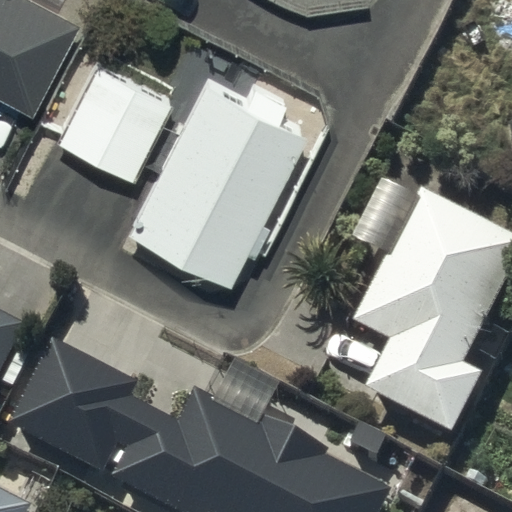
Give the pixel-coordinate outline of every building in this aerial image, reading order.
[(0,0),(0,87),(30,103),(78,12),(55,0),(0,0)] [(167,94),(95,60),(60,133),(132,167),(167,94)] [(300,122),(203,73),(127,220),(224,270),(300,122)] [(511,276),(511,235),(418,189),(349,326),(391,347),(366,397),(451,440),(480,382),(463,374),(511,276)] [(0,367),(18,331),(0,322),(0,367)] [(137,389),(52,345),(9,426),(101,475),(117,446),(131,453),(116,481),(175,511),(379,511),(386,500),(323,467),(328,458),(268,427),(265,434),(196,399),(180,430),(133,405),(137,389)] [(282,390),(235,366),(219,399),(266,422),(282,390)] [(385,442),(359,429),(351,447),(376,460),(385,442)] [(0,511),(28,511),(0,497),(0,511)]
